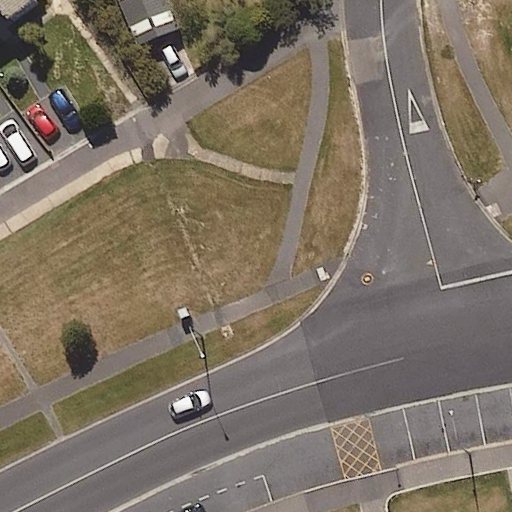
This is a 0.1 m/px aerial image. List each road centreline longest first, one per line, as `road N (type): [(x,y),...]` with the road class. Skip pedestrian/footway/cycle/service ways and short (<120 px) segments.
road 1 (tertiary): [(9,511),(258,401),(455,344)]
road 2 (residential): [(379,0),(390,90),(455,344)]
